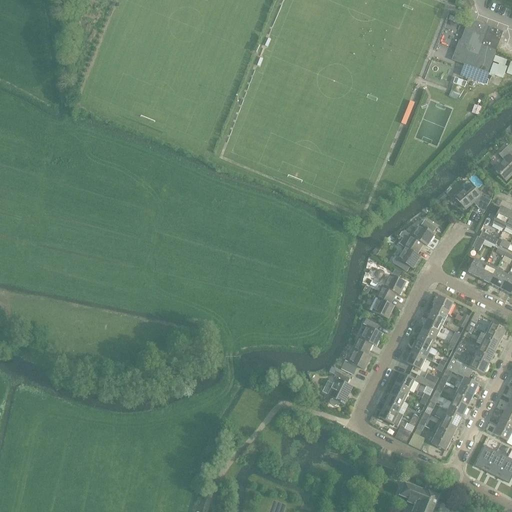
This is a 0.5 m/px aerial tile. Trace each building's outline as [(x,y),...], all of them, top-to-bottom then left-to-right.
[(487,73),(492,61),(503,32),(469,20),(460,42),(472,46),(464,65),(487,73)] [(495,78),(496,75),(503,78),(506,67),(505,67),(507,61),(496,56),(494,62),(499,64),(498,66),(494,64),(489,75),(495,78)] [(511,149),(509,146),(499,156),(504,161),(495,170),(506,181),(511,175),(511,149)] [(457,208),(461,205),(465,210),(475,201),(482,205),(479,210),(485,213),(491,201),(481,196),(470,184),(469,185),(468,183),(467,183),(464,186),(464,188),(465,189),(451,201),(457,208)] [(493,206),(490,212),(496,215),(499,209),(493,206)] [(511,213),(501,208),(495,221),(493,225),(504,231),(505,227),(511,214),(511,213)] [(407,233),(403,239),(419,248),(422,243),(426,246),(434,235),(420,226),(413,237),(407,233)] [(479,238),(485,241),(495,246),(498,240),(495,239),(482,232),(479,238)] [(480,251),(485,241),(479,238),(474,249),(480,251)] [(406,249),(399,260),(398,259),(395,258),(394,260),(393,262),(394,264),(406,272),(410,267),(412,268),(419,257),(415,254),(419,248),(403,239),(400,245),(406,249)] [(502,242),(500,246),(507,250),(509,246),(511,244),(502,239),(502,242)] [(511,261),(511,256),(506,253),(504,257),(502,262),(510,266),(511,261)] [(479,279),(487,263),(489,260),(478,254),(475,260),(468,273),(479,279)] [(487,263),(479,279),(490,284),(498,268),(487,263)] [(498,268),(490,284),(501,290),(507,277),(502,274),(503,270),(498,268)] [(395,269),(392,274),(399,277),(402,273),(395,269)] [(507,277),(501,290),(511,295),(511,294),(511,275),(509,274),(507,277)] [(382,286),(379,293),(391,299),(394,293),(399,296),(405,283),(391,276),(385,287),(382,286)] [(369,309),(373,312),(387,319),(393,307),(389,304),(391,299),(379,293),(377,298),(375,297),(369,309)] [(439,298),(433,309),(447,316),(453,305),(439,298)] [(433,309),(428,319),(442,327),(447,316),(433,309)] [(452,318),(461,322),(466,325),(470,318),(465,315),(462,319),(461,318),(461,317),(461,316),(460,316),(459,316),(455,314),(455,315),(454,315),(452,318)] [(428,319),(422,331),(436,338),(442,327),(428,319)] [(359,338),(356,344),(368,350),(370,345),(375,347),(382,334),(375,331),(378,326),(366,320),(363,325),(367,327),(362,338),(359,338)] [(469,326),(474,329),(481,333),(483,328),(476,325),(476,324),(471,322),(469,326)] [(492,324),(486,335),(500,342),(506,331),(492,324)] [(422,331),(417,342),(431,349),(436,338),(422,331)] [(476,344),(481,346),(495,353),(500,342),(486,335),(486,336),(481,333),(476,344)] [(417,342),(411,353),(426,360),(430,362),(432,363),(435,357),(428,354),(431,349),(417,342)] [(355,351),(349,364),(345,362),(341,369),(353,375),(357,367),(364,371),(370,358),(365,356),(368,350),(356,344),(353,350),(355,351)] [(481,346),(475,357),(490,364),(495,353),(481,346)] [(420,371),(421,370),(426,360),(411,353),(406,364),(420,371)] [(475,357),(470,368),(484,375),(490,364),(475,357)] [(452,359),(449,365),(460,370),(463,365),(452,359)] [(449,365),(441,381),(454,388),(455,388),(446,384),(452,373),(457,376),(460,370),(449,365)] [(331,405),(335,407),(338,406),(339,402),(344,405),(352,388),(347,385),(350,379),(337,373),(338,370),(332,368),(330,373),(335,376),(334,378),(337,380),(328,397),(332,399),(330,403),(331,405)] [(400,374),(395,385),(409,392),(414,381),(400,374)] [(427,374),(424,379),(435,385),(438,379),(427,374)] [(421,385),(433,390),(435,385),(424,379),(421,385)] [(455,388),(459,390),(473,397),(478,386),(464,379),(462,384),(458,382),(455,388)] [(441,381),(435,392),(441,395),(445,386),(453,390),(454,388),(441,381)] [(395,385),(389,396),(404,403),(409,392),(395,385)] [(459,390),(453,401),(467,408),(473,397),(459,390)] [(435,392),(430,403),(432,404),(435,406),(441,395),(435,392)] [(389,396),(384,407),(403,417),(403,416),(398,414),(404,403),(389,396)] [(453,401),(448,412),(462,419),(467,408),(453,401)] [(378,418),(393,425),(397,427),(403,417),(384,407),(378,418)] [(448,412),(442,423),(456,430),(462,419),(448,412)] [(511,416),(504,413),(499,424),(511,430),(511,416)] [(424,414),(419,425),(425,428),(428,422),(426,415),(424,414)] [(411,421),(406,431),(411,434),(416,423),(411,421)] [(433,431),(437,433),(437,434),(451,441),(456,430),(442,423),(438,421),(433,431)] [(507,442),(511,433),(511,430),(499,424),(493,435),(507,442)] [(419,425),(414,435),(419,437),(420,438),(425,428),(419,425)] [(400,428),(395,439),(400,441),(406,431),(400,428)] [(406,431),(400,441),(406,444),(411,434),(406,431)] [(445,452),(451,441),(437,434),(431,445),(445,452)] [(408,446),(414,448),(419,437),(414,435),(408,446)] [(419,437),(414,448),(419,451),(425,440),(420,438),(419,437)] [(485,446),(475,467),(486,472),(496,452),(485,446)] [(496,452),(486,472),(498,478),(508,458),(496,452)] [(511,460),(508,458),(498,478),(509,484),(511,478),(511,460)] [(378,474),(378,476),(382,478),(383,476),(390,479),(394,466),(376,459),(372,472),(378,474)] [(412,511),(432,511),(439,497),(434,495),(437,487),(428,484),(425,492),(405,484),(400,497),(409,500),(408,503),(415,506),(412,511)]
